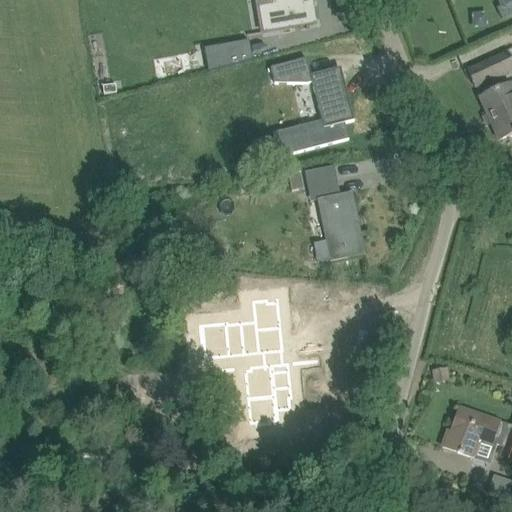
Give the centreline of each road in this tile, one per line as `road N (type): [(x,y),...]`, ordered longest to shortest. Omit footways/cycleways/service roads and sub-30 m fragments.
road 1 (unclassified): [(356,511),(387,448),(454,197)]
road 2 (unclassified): [(454,197),(378,0)]
